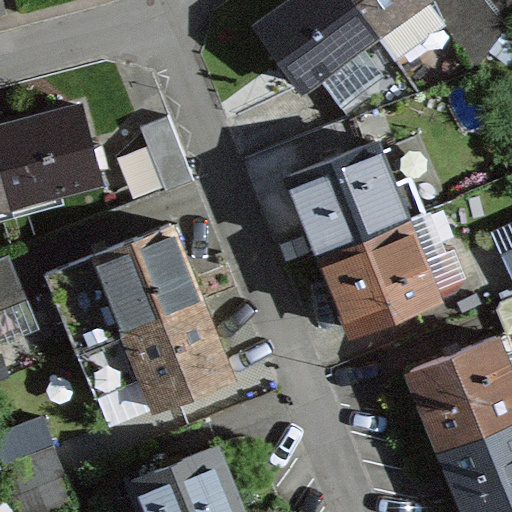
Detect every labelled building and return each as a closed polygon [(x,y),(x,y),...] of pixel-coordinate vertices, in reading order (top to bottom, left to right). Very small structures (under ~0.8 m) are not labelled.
[(357,0),(290,0),(259,23),(303,83),(319,71),(379,29),(357,0)] [(357,0),(379,29),(418,0),(357,0)] [(430,0),(478,66),(496,39),(467,0),(430,0)] [(511,0),(467,0),(496,39),(511,16),(511,0)] [(352,117),(421,90),(379,29),(319,71),(352,117)] [(82,104),(0,125),(0,149),(13,198),(101,175),(82,104)] [(195,180),(168,114),(141,125),(167,191),(195,180)] [(290,173),(322,251),(425,208),(403,154),(386,161),(376,138),(290,173)] [(0,149),(0,201),(13,198),(0,149)] [(322,251),(354,328),(438,293),(434,283),(420,249),(439,242),(425,208),(322,251)] [(45,270),(77,348),(202,298),(170,220),(45,270)] [(511,227),(498,234),(511,265),(511,227)] [(452,275),(439,242),(420,249),(434,283),(452,275)] [(0,255),(0,311),(25,301),(5,253),(0,255)] [(145,375),(157,405),(232,375),(202,298),(77,348),(96,395),(145,375)] [(410,368),(441,444),(511,415),(511,373),(505,357),(496,333),(410,368)] [(511,415),(441,444),(468,511),(496,511),(511,506),(511,415)] [(5,464),(14,494),(65,472),(53,444),(5,464)] [(243,511),(216,445),(131,479),(139,499),(116,509),(116,511),(243,511)] [(65,472),(14,494),(21,511),(48,511),(77,499),(65,472)] [(0,511),(11,511),(8,495),(0,496),(0,511)]
